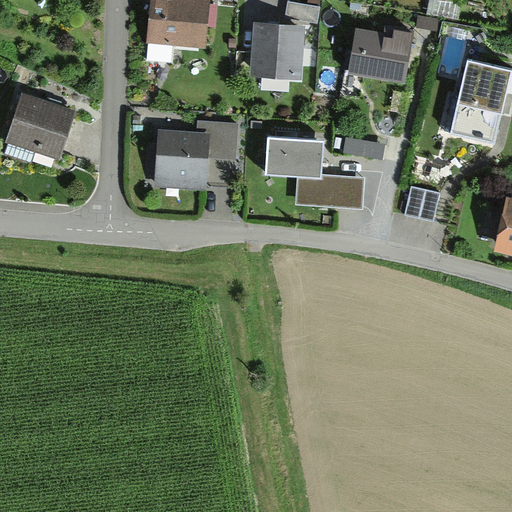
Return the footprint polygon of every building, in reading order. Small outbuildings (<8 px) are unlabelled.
[(150,0),(147,41),(206,46),(209,0),(150,0)] [(320,7),(288,1),(285,17),(317,22),(320,7)] [(439,19),(417,16),(416,27),(438,31),(439,19)] [(305,24),(254,21),(250,77),(301,81),(305,24)] [(357,30),(350,72),(405,81),(413,32),(385,28),(383,35),(357,30)] [(510,69),(468,60),(452,132),(494,142),(510,69)] [(75,111),(23,94),(7,143),(59,160),(75,111)] [(158,131),(155,186),(205,189),(207,154),(237,156),(239,123),(197,121),(197,133),(158,131)] [(325,141),(269,137),(266,175),(297,178),(322,179),(322,174),(325,141)] [(386,145),(347,138),(344,152),(384,158),(386,145)] [(322,179),(297,178),(296,204),(363,209),(365,177),(322,174),(322,179)] [(439,195),(412,188),(405,214),(433,221),(439,195)] [(511,197),(505,196),(493,247),(511,251),(511,197)]
